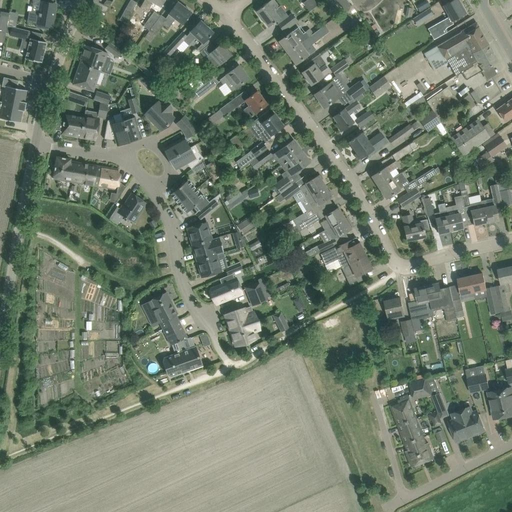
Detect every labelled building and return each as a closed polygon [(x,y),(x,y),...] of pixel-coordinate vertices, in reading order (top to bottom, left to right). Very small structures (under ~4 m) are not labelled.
[(27,20),(27,22),(42,24),(42,29),(48,30),(49,26),(52,26),(54,18),(54,16),(56,4),(53,3),(53,0),(32,0),(32,1),(41,2),(39,13),(29,11),(28,13),(27,20)] [(93,0),(91,6),(106,13),(112,2),(109,0),(107,0),(105,2),(104,4),(99,2),(99,0),(93,0)] [(129,0),(119,19),(125,23),(137,2),(132,0),(129,0)] [(144,0),(140,8),(147,12),(153,1),(161,6),(163,0),(144,0)] [(280,8),(279,7),(273,0),(270,0),(256,11),(268,27),(280,18),(275,11),(280,8)] [(312,0),(306,0),(303,2),(304,3),(310,11),(315,7),(317,6),(312,0)] [(449,17),(436,24),(428,29),(434,39),(447,32),(445,28),(453,24),(452,21),(457,18),(466,13),(458,0),(452,0),(448,3),(443,5),(449,17)] [(160,15),(149,30),(144,38),(150,42),(157,32),(157,33),(163,25),(168,29),(175,19),(182,24),(185,20),(191,12),(177,2),(171,10),(169,14),(166,18),(161,14),(160,15)] [(345,10),(347,14),(350,11),(355,18),(360,15),(356,10),(356,11),(351,5),(345,10)] [(91,6),(88,13),(102,19),(105,13),(91,6)] [(407,7),(405,15),(412,17),(414,8),(407,7)] [(143,26),(149,30),(160,15),(154,11),(143,26)] [(277,24),(283,31),(297,20),(292,13),(277,24)] [(419,14),(413,18),(417,25),(423,21),(419,14)] [(0,31),(6,33),(8,16),(0,15),(0,17),(0,31)] [(182,32),(163,52),(168,58),(184,41),(188,45),(196,37),(202,43),(206,46),(211,42),(207,39),(213,32),(200,21),(193,28),(190,31),(186,36),(182,32)] [(437,45),(424,53),(434,70),(448,62),(455,75),(461,72),(462,72),(473,66),(472,64),(477,60),(474,55),(478,53),(476,51),(488,44),(488,43),(476,23),(437,45)] [(26,39),(28,30),(11,26),(9,35),(26,39)] [(279,41),(287,52),(300,43),(317,30),(314,26),(310,29),(310,28),(303,33),(298,27),(279,41)] [(300,43),(287,52),(296,64),(308,54),(306,52),(313,47),(310,43),(321,35),(317,30),(300,43)] [(41,62),(46,42),(30,38),(25,58),(41,62)] [(373,49),(379,45),(374,38),(368,41),(373,49)] [(111,42),(110,43),(110,42),(105,48),(118,58),(122,52),(111,42)] [(200,51),(195,55),(202,63),(206,59),(207,60),(215,68),(220,64),(230,55),(221,44),(216,48),(211,42),(206,46),(203,49),(200,51)] [(328,47),(324,42),(314,49),(318,54),(328,47)] [(473,66),(462,72),(466,79),(498,61),(488,44),(476,51),(478,53),(474,55),(477,60),(472,64),(473,66)] [(81,59),(79,64),(100,71),(102,66),(103,66),(107,53),(85,45),(80,59),(81,59)] [(326,64),(319,54),(305,64),(308,68),(302,72),(311,85),(329,71),(324,65),(326,64)] [(331,68),(336,75),(349,66),(343,59),(331,68)] [(405,74),(415,67),(410,59),(400,66),(405,74)] [(137,65),(144,72),(147,69),(140,62),(137,65)] [(100,71),(79,64),(72,84),(93,91),(100,71)] [(227,74),(220,79),(223,84),(225,83),(231,91),(248,79),(238,65),(230,71),(227,74)] [(147,69),(144,72),(153,82),(156,79),(147,69)] [(369,87),(375,96),(391,86),(384,76),(369,87)] [(5,77),(3,86),(6,87),(3,102),(26,107),(27,103),(25,103),(28,90),(18,88),(20,81),(5,77)] [(204,85),(196,91),(194,93),(198,98),(219,82),(215,77),(204,85)] [(436,79),(406,102),(411,109),(442,86),(436,79)] [(193,87),(196,91),(204,85),(201,81),(193,87)] [(326,86),(322,88),(314,94),(324,107),(332,102),(342,94),(332,81),(326,86)] [(366,89),(360,81),(346,91),(352,99),(366,89)] [(427,101),(433,110),(437,116),(458,101),(448,86),(427,101)] [(111,96),(96,91),(93,99),(94,99),(94,100),(100,102),(108,104),(111,96)] [(225,116),(234,108),(245,100),(249,105),(243,110),(249,117),(258,110),(267,104),(257,91),(249,97),(244,91),(230,102),(220,109),(225,116)] [(79,94),(77,102),(86,105),(88,97),(79,94)] [(462,98),(470,108),(475,104),(468,94),(462,98)] [(140,111),(136,97),(128,99),(132,113),(140,111)] [(511,98),(497,109),(505,121),(511,116),(511,98)] [(0,101),(0,107),(2,108),(0,116),(0,118),(21,122),(24,110),(25,110),(26,107),(3,102),(0,101)] [(145,113),(162,130),(173,119),(167,112),(172,107),(166,101),(161,106),(157,102),(145,113)] [(356,101),(342,111),(333,117),(338,123),(336,124),(341,131),(349,125),(353,122),(348,114),(360,106),(356,101)] [(108,104),(100,102),(97,117),(105,118),(108,104)] [(355,120),(360,126),(374,117),(370,110),(355,120)] [(427,131),(436,125),(440,121),(437,116),(433,110),(420,120),(427,131)] [(267,111),(259,117),(248,126),(259,140),(262,138),(266,143),(269,141),(277,135),(275,133),(283,126),(274,114),(271,116),(267,111)] [(65,122),(57,120),(55,130),(63,131),(63,133),(80,136),(81,137),(84,117),(84,118),(66,115),(65,122)] [(134,115),(122,119),(129,141),(141,138),(134,115)] [(176,124),(183,131),(194,125),(185,115),(176,124)] [(84,117),(81,137),(96,139),(99,119),(84,117)] [(129,141),(122,119),(122,121),(115,123),(114,118),(107,120),(104,139),(111,140),(115,139),(117,145),(129,141)] [(469,125),(452,138),(464,155),(490,137),(482,126),(478,120),(469,125)] [(388,139),(390,142),(393,145),(414,130),(420,126),(416,121),(410,125),(410,124),(388,139)] [(487,123),(482,126),(490,137),(495,134),(491,128),(487,123)] [(183,131),(187,139),(198,132),(194,125),(183,131)] [(362,132),(357,136),(349,142),(360,158),(367,153),(368,155),(387,142),(381,134),(380,132),(368,141),(362,132)] [(488,152),(479,158),(486,167),(495,161),(492,157),(507,146),(498,133),(483,143),(488,151),(488,152)] [(170,159),(189,148),(183,137),(164,148),(170,159)] [(285,146),(273,155),(282,165),(301,151),(293,140),(285,146)] [(392,155),(396,161),(413,150),(418,146),(414,141),(409,144),(392,155)] [(251,150),(235,162),(240,168),(249,161),(252,160),(267,148),(262,142),(251,150)] [(189,148),(170,159),(176,169),(187,163),(191,169),(204,158),(198,151),(193,154),(189,148)] [(252,160),(249,161),(255,169),(269,159),(268,159),(272,155),(267,148),(252,160)] [(276,186),(273,188),(278,195),(279,194),(280,193),(292,185),(287,178),(290,176),(301,168),(310,162),(301,151),(282,165),(286,171),(281,174),(284,178),(275,185),(276,186)] [(53,178),(72,182),(75,162),(70,161),(70,159),(57,156),(53,178)] [(206,165),(211,173),(217,170),(212,161),(206,165)] [(72,182),(93,185),(97,166),(75,162),(72,182)] [(372,176),(379,187),(392,178),(389,173),(397,167),(394,162),(372,176)] [(97,166),(93,185),(98,186),(98,184),(115,187),(118,169),(97,166)] [(392,178),(379,187),(386,198),(399,189),(404,186),(407,192),(430,178),(437,173),(433,168),(415,180),(414,179),(408,183),(401,172),(392,178)] [(495,173),(495,174),(497,184),(504,182),(502,171),(495,173)] [(325,186),(318,175),(305,183),(299,187),(301,189),(305,197),(325,186)] [(170,194),(178,204),(196,189),(188,179),(170,194)] [(460,188),(461,195),(464,207),(470,206),(471,211),(474,225),(486,223),(481,201),(469,204),(464,181),(458,182),(459,183),(459,185),(460,188)] [(120,182),(117,187),(123,191),(126,186),(120,182)] [(278,195),(276,196),(280,202),(284,198),(286,200),(301,189),(299,187),(296,182),(292,185),(280,193),(279,194),(278,195)] [(509,182),(497,184),(499,190),(510,188),(509,182)] [(493,198),(481,201),(486,223),(498,220),(495,206),(502,204),(499,190),(497,184),(490,186),(493,198)] [(312,208),(315,213),(315,214),(318,212),(331,204),(328,198),(331,196),(325,186),(305,197),(312,208)] [(249,195),(250,199),(259,196),(257,188),(248,191),(249,195)] [(195,205),(199,210),(209,202),(203,194),(201,196),(196,189),(178,204),(186,213),(195,205)] [(415,189),(406,194),(398,200),(402,206),(410,201),(420,195),(415,189)] [(500,191),(502,200),(511,198),(509,189),(500,191)] [(236,190),(225,198),(230,204),(231,203),(241,196),(236,190)] [(113,191),(111,200),(118,202),(120,193),(113,191)] [(231,203),(230,204),(232,207),(249,195),(248,191),(241,196),(231,203)] [(220,192),(213,198),(216,201),(222,195),(220,192)] [(117,212),(130,220),(134,223),(147,203),(132,193),(123,206),(122,205),(117,212)] [(445,207),(446,211),(451,231),(463,228),(460,216),(466,215),(464,207),(461,195),(454,197),(456,205),(445,207)] [(213,198),(209,202),(199,210),(195,213),(200,220),(219,204),(216,201),(213,198)] [(427,216),(433,214),(430,198),(423,199),(427,216)] [(320,223),(325,230),(344,218),(338,207),(325,215),(327,219),(320,223)] [(451,231),(446,211),(439,212),(439,216),(435,217),(435,219),(439,233),(451,231)] [(119,219),(109,212),(106,217),(116,224),(119,219)] [(308,218),(296,225),(299,231),(322,218),(318,212),(315,214),(315,213),(308,218)] [(293,227),(296,225),(308,218),(304,213),(299,215),(286,224),(289,229),(293,227)] [(252,215),(237,225),(244,234),(259,224),(252,215)] [(424,239),(423,237),(425,236),(423,231),(429,229),(427,219),(412,222),(411,215),(402,216),(405,226),(404,227),(407,240),(417,238),(418,240),(424,239)] [(344,218),(325,230),(330,239),(318,245),(321,251),(337,244),(334,238),(338,236),(351,228),(348,224),(349,223),(349,221),(347,217),(345,217),(344,218)] [(155,220),(149,223),(153,228),(158,225),(155,220)] [(187,228),(192,244),(211,239),(206,222),(187,228)] [(233,233),(238,248),(246,245),(239,231),(233,233)] [(192,244),(197,260),(216,254),(224,252),(219,237),(211,239),(192,244)] [(337,259),(341,267),(365,256),(356,237),(338,245),(320,254),(325,265),(337,259)] [(216,254),(197,260),(202,277),(221,271),(216,254)] [(365,256),(341,267),(350,286),(365,279),(362,273),(371,268),(365,256)] [(224,268),(227,275),(232,273),(242,269),(239,261),(224,268)] [(511,281),(511,266),(499,270),(502,284),(504,293),(511,291),(510,282),(511,281)] [(232,273),(227,275),(219,279),(222,284),(210,289),(209,291),(209,293),(211,294),(213,295),(216,304),(242,293),(236,278),(235,279),(232,273)] [(483,273),(471,276),(474,292),(486,289),(483,273)] [(474,292),(471,276),(458,279),(462,295),(474,292)] [(245,287),(250,298),(265,292),(260,281),(245,287)] [(427,286),(432,307),(444,305),(447,319),(457,317),(456,311),(453,300),(444,302),(442,293),(439,283),(427,286)] [(420,310),(432,307),(427,286),(415,288),(419,303),(420,310)] [(179,320),(176,315),(178,314),(166,291),(148,301),(156,316),(149,319),(152,326),(160,323),(163,329),(179,320)] [(265,292),(250,298),(253,306),(268,300),(265,292)] [(498,299),(497,293),(488,295),(492,314),(501,312),(498,299)] [(498,299),(501,312),(509,310),(506,297),(498,299)] [(385,301),(387,311),(389,319),(405,315),(401,298),(385,301)] [(461,298),(453,300),(456,311),(457,317),(465,316),(463,309),(461,298)] [(225,315),(230,330),(257,321),(254,312),(247,314),(244,308),(225,315)] [(501,312),(503,321),(511,319),(510,310),(509,310),(501,312)] [(280,312),(273,315),(281,331),(288,328),(280,312)] [(179,320),(163,329),(167,338),(183,330),(179,320)] [(412,320),(402,322),(405,336),(406,335),(415,333),(414,330),(412,321),(412,320)] [(257,321),(230,330),(235,345),(255,339),(253,331),(259,329),(257,321)] [(183,330),(167,338),(171,345),(172,344),(177,342),(187,371),(202,365),(195,347),(187,350),(183,339),(187,337),(183,330)] [(177,342),(172,344),(175,354),(165,358),(171,375),(186,370),(186,371),(187,371),(177,342)] [(479,376),(482,389),(489,387),(486,374),(479,376)] [(482,390),(479,376),(467,378),(471,392),(482,390)] [(434,377),(426,379),(432,395),(437,408),(445,405),(434,377)] [(410,382),(414,399),(432,395),(426,379),(410,382)] [(511,387),(500,389),(506,416),(511,415),(511,387)] [(506,416),(500,389),(488,392),(494,419),(506,416)] [(391,405),(398,425),(417,418),(408,394),(400,397),(401,401),(391,405)] [(470,406),(461,410),(471,436),(486,430),(478,410),(473,412),(470,406)] [(471,436),(461,410),(452,414),(454,420),(449,422),(456,442),(471,436)] [(438,411),(431,414),(433,419),(440,416),(438,411)] [(398,425),(405,444),(424,436),(417,418),(398,425)] [(445,436),(443,430),(436,433),(438,439),(445,436)] [(424,436),(405,444),(408,450),(406,451),(412,467),(434,458),(428,442),(426,443),(424,436)]
